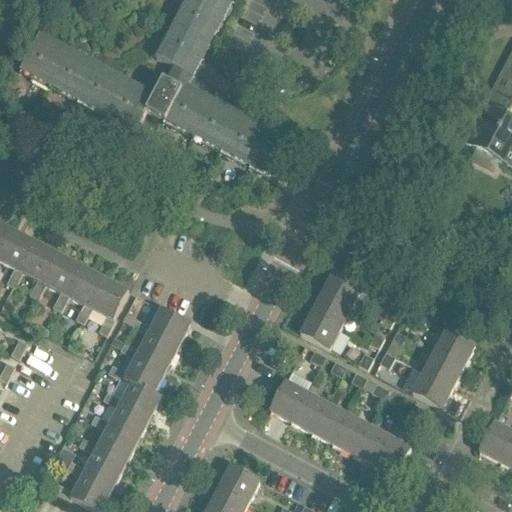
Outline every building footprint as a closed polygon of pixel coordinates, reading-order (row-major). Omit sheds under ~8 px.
[(191,0),(158,62),(173,70),(190,79),(231,0),(191,0)] [(155,103),(38,43),(21,75),(138,137),(148,117),(152,110),(155,103)] [(511,171),(511,168),(511,58),(465,147),(511,171)] [(173,70),(165,85),(182,94),(190,79),(173,70)] [(152,110),(148,117),(282,187),(299,154),(182,94),(165,85),(155,103),(152,110)] [(0,264),(0,265),(0,264),(0,258),(13,235),(0,227),(0,264)] [(0,258),(0,264),(0,265),(16,274),(8,288),(16,292),(24,278),(21,277),(37,247),(13,235),(0,258)] [(21,277),(24,278),(38,286),(31,300),(39,304),(47,290),(44,289),(60,259),(37,247),(21,277)] [(44,289),(47,290),(62,299),(55,313),(62,317),(70,303),(67,301),(83,272),(60,259),(44,289)] [(67,301),(70,303),(85,311),(78,325),(86,329),(93,315),(90,314),(106,284),(83,272),(67,301)] [(323,297),(352,312),(363,291),(335,276),(323,297)] [(93,315),(107,323),(100,337),(108,341),(116,326),(114,325),(129,296),(106,284),(90,314),(93,315)] [(312,318),(341,333),(352,312),(323,297),(312,318)] [(133,333),(148,341),(150,338),(179,352),(191,329),(162,314),(152,333),(138,324),(133,333)] [(397,336),(407,341),(417,321),(407,316),(397,336)] [(341,333),(312,318),(301,339),(330,354),(341,333)] [(379,329),(388,334),(394,323),(385,318),(379,329)] [(422,352),(435,358),(436,357),(464,372),(476,351),(447,335),(439,349),(426,343),(422,352)] [(407,341),(397,336),(386,357),(396,362),(407,341)] [(136,365),(137,363),(139,360),(167,375),(179,352),(150,338),(148,341),(140,356),(113,342),(110,349),(121,355),(120,357),(136,365)] [(385,342),(375,338),(369,350),(379,355),(385,342)] [(19,345),(12,360),(20,365),(28,349),(19,345)] [(322,372),(327,362),(315,356),(310,366),(322,372)] [(396,362),(386,357),(380,369),(389,375),(396,362)] [(436,357),(435,358),(424,378),(453,393),(464,372),(436,357)] [(368,375),(374,364),(364,359),(358,370),(368,375)] [(125,385),(132,389),(133,387),(154,398),(167,375),(139,360),(137,363),(136,365),(129,378),(114,370),(109,379),(124,387),(125,385)] [(335,367),(330,377),(342,383),(347,373),(335,367)] [(0,382),(0,383),(8,388),(16,372),(8,368),(6,371),(0,368),(0,382)] [(362,394),(367,384),(356,378),(351,389),(362,394)] [(453,393),(424,378),(413,399),(442,414),(453,393)] [(367,384),(362,394),(383,405),(388,395),(367,384)] [(286,386),(270,416),(291,427),(307,397),(286,386)] [(104,405),(118,413),(120,410),(150,427),(163,404),(154,398),(133,387),(132,389),(123,405),(108,397),(104,405)] [(388,395),(383,405),(404,416),(409,406),(388,395)] [(312,438),(328,408),(307,397),(291,427),(312,438)] [(328,409),(328,408),(312,438),(333,449),(349,419),(336,413),(340,404),(333,400),(328,409)] [(92,428),(106,435),(107,433),(138,450),(150,427),(120,410),(118,413),(111,427),(96,420),(96,421),(88,417),(84,424),(92,428)] [(430,417),(419,411),(414,421),(425,426),(430,417)] [(353,460),(369,430),(349,419),(333,449),(353,460)] [(511,436),(494,427),(479,457),(500,468),(511,445),(511,436)] [(374,471),(390,442),(369,430),(353,460),(374,471)] [(80,452),(94,459),(95,457),(125,473),(138,450),(107,433),(106,435),(99,450),(84,443),(80,452)] [(390,442),(374,471),(395,483),(411,453),(390,442)] [(511,474),(511,445),(500,468),(511,474)] [(67,475),(81,482),(82,480),(113,496),(125,473),(95,457),(94,459),(85,474),(72,467),(67,475)] [(260,485),(231,469),(219,492),(248,508),(260,485)] [(55,497),(71,506),(72,504),(86,511),(104,511),(113,496),(82,480),(81,482),(74,497),(59,490),(55,497)] [(209,511),(246,511),(248,508),(219,492),(209,511)]
